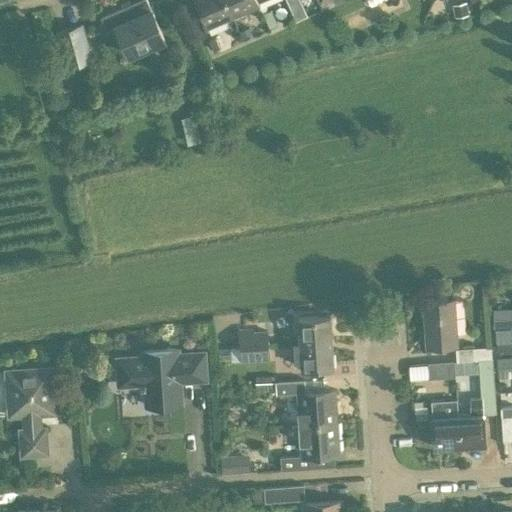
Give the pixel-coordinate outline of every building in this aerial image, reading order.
[(147,0),(138,0),(102,16),(107,29),(116,25),(129,53),(164,38),(147,0)] [(194,0),(207,28),(233,16),(226,0),(194,0)] [(258,1),(257,0),(226,0),(233,16),(259,5),(258,1)] [(300,0),(287,0),(296,19),(307,14),(300,0)] [(454,15),(468,13),(466,3),(453,6),(454,15)] [(263,13),(269,27),(277,24),(271,10),(263,13)] [(93,58),(82,24),(57,31),(64,54),(76,51),(80,62),(93,58)] [(245,39),(255,34),(251,26),(241,30),(245,39)] [(209,39),(213,49),(219,46),(215,37),(209,39)] [(201,139),(195,114),(184,117),(190,142),(201,139)] [(122,157),(118,153),(113,153),(109,157),(109,162),(113,165),(118,165),(122,162),(122,157)] [(427,347),(457,345),(454,300),(424,302),(427,347)] [(494,318),(511,317),(511,306),(493,308),(494,318)] [(299,342),(332,340),(330,314),(297,317),(299,342)] [(511,317),(494,318),(495,329),(511,327),(511,317)] [(240,346),(268,344),(267,331),(239,333),(240,346)] [(301,367),(334,364),(332,340),(299,342),(301,367)] [(241,360),(269,357),(268,344),(240,346),(241,360)] [(460,361),(479,360),(479,359),(492,358),(491,346),(456,349),(457,361),(460,361)] [(143,356),(117,358),(119,384),(140,383),(140,385),(145,384),(147,405),(181,403),(180,389),(177,389),(177,380),(205,378),(203,352),(177,354),(177,348),(143,350),(143,356)] [(498,368),(511,366),(511,356),(497,357),(498,368)] [(496,413),(492,358),(479,359),(479,360),(482,397),(471,398),(472,414),(458,415),(460,445),(486,443),(484,414),(496,413)] [(480,372),(479,360),(460,361),(457,361),(455,361),(455,373),(480,372)] [(429,378),(455,376),(454,361),(428,362),(429,378)] [(511,366),(498,368),(499,377),(511,375),(511,366)] [(50,368),(7,371),(8,396),(14,396),(15,414),(24,413),(26,429),(21,430),(22,454),(46,452),(45,428),(40,428),(38,412),(53,411),(50,368)] [(301,424),(338,421),(336,388),(305,390),(305,378),(276,380),(277,392),(298,391),(301,424)] [(460,445),(458,414),(457,399),(431,401),(434,446),(460,445)] [(501,416),(511,415),(511,404),(500,405),(501,416)] [(502,439),(511,438),(511,415),(501,416),(502,439)] [(303,455),(281,456),(282,468),(331,464),(330,453),(340,453),(338,421),(301,424),(303,455)] [(222,473),(250,471),(249,452),(220,454),(222,473)] [(265,501),(304,499),(303,484),(264,487),(265,501)] [(304,511),(342,511),(342,500),(304,503),(304,511)]
